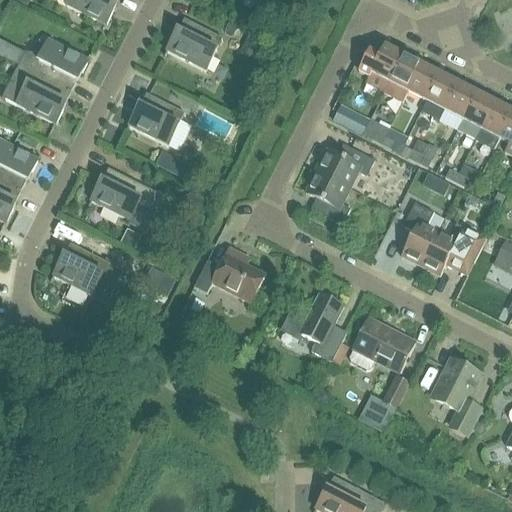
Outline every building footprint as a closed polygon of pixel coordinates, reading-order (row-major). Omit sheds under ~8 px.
[(116,7),(119,0),(70,0),(66,9),(105,28),(102,33),(103,33),(116,9),(117,9),(118,8),(116,7)] [(174,39),(164,59),(165,60),(167,55),(206,74),(222,41),(187,23),(181,35),(178,41),(174,39)] [(229,25),(224,35),(233,39),(237,30),(229,25)] [(240,57),(250,62),(259,45),(249,39),(240,57)] [(25,56),(18,69),(71,96),(76,85),(79,86),(79,84),(78,84),(90,59),(89,59),(87,63),(49,44),(42,57),(25,55),(25,56)] [(360,71),(358,75),(369,80),(365,87),(384,97),(403,58),(384,49),(379,58),(369,53),(360,71)] [(403,58),(384,97),(402,106),(408,95),(421,68),(403,58)] [(421,68),(408,95),(426,104),(440,77),(421,68)] [(65,106),(71,96),(18,69),(2,101),(54,128),(52,132),(53,132),(66,108),(67,109),(68,107),(65,106)] [(440,77),(426,104),(445,114),(458,87),(440,77)] [(458,87),(445,114),(463,123),(477,96),(458,87)] [(476,144),(495,106),(477,96),(463,123),(458,133),(476,143),(476,144)] [(137,114),(126,134),(127,135),(130,130),(168,149),(185,116),(149,98),(143,110),(140,116),(137,114)] [(511,114),(495,106),(476,144),(494,153),(500,142),(511,117),(511,114)] [(358,116),(340,107),(332,124),(350,132),(358,116)] [(511,117),(500,142),(509,147),(505,156),(511,159),(511,117)] [(381,148),(385,140),(389,131),(371,121),(362,138),(381,148)] [(385,140),(381,148),(399,157),(403,150),(385,140)] [(412,154),(403,150),(399,157),(418,167),(428,147),(418,142),(412,154)] [(0,184),(21,195),(26,184),(29,185),(29,184),(28,183),(40,159),(39,158),(37,163),(0,143),(0,184)] [(428,147),(418,167),(427,172),(431,164),(432,164),(438,151),(428,146),(428,147)] [(321,161),(315,174),(350,192),(358,176),(367,180),(375,164),(343,148),(338,159),(327,153),(323,162),(321,161)] [(186,185),(192,173),(162,158),(156,170),(186,185)] [(99,189),(89,209),(90,210),(92,205),(130,225),(129,226),(146,235),(156,214),(154,212),(161,199),(111,173),(105,185),(102,191),(99,189)] [(445,181),(454,186),(458,178),(449,173),(445,181)] [(350,192),(315,174),(308,187),(310,188),(306,196),(316,202),(311,212),(342,228),(350,212),(342,208),(350,192)] [(458,178),(454,186),(464,190),(468,183),(458,178)] [(16,206),(21,195),(0,184),(0,224),(4,227),(2,231),(3,232),(16,208),(17,208),(18,207),(16,206)] [(497,194),(492,206),(500,210),(506,198),(497,194)] [(205,216),(199,198),(183,204),(189,222),(205,216)] [(434,216),(415,207),(403,230),(414,235),(401,260),(421,270),(438,235),(427,230),(434,216)] [(449,241),(438,235),(421,270),(440,280),(453,255),(474,266),(486,243),(456,227),(449,241)] [(334,228),(331,235),(341,241),(345,234),(334,228)] [(142,242),(128,235),(121,248),(135,255),(142,242)] [(61,264),(51,284),(52,285),(54,280),(107,307),(123,274),(73,248),(67,260),(64,266),(61,264)] [(511,252),(505,249),(499,261),(511,267),(511,252)] [(163,251),(156,265),(170,271),(177,258),(163,251)] [(208,264),(194,291),(207,297),(212,287),(251,307),(265,279),(237,265),(241,258),(229,252),(220,270),(208,264)] [(343,310),(319,298),(299,337),(316,345),(311,355),(332,366),(347,336),(333,329),(343,310)] [(181,322),(177,330),(190,336),(194,328),(200,316),(187,310),(181,322)] [(350,366),(366,375),(370,373),(375,364),(400,377),(415,347),(367,322),(352,352),(353,353),(348,361),(350,366)] [(413,370),(408,383),(421,388),(430,366),(411,358),(407,368),(413,370)] [(265,376),(270,366),(259,361),(254,371),(265,376)] [(479,379),(451,365),(432,402),(459,415),(451,431),(466,439),(479,413),(466,406),(479,379)] [(383,406),(395,413),(409,386),(396,380),(383,406)] [(317,405),(327,410),(332,400),(322,395),(317,405)] [(511,406),(511,405),(503,402),(496,417),(506,421),(511,406)] [(323,496),(315,511),(382,511),(386,506),(335,481),(329,493),(326,498),(323,496)]
